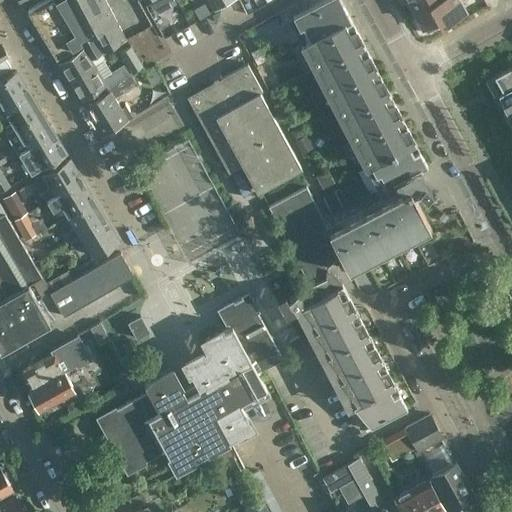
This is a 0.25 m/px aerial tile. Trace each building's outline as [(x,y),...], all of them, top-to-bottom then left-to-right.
[(45,0),(28,11),(27,11),(51,51),(56,58),(71,49),(72,49),(81,43),(80,41),(93,33),(102,51),(126,38),(105,0),(45,0)] [(152,0),(157,10),(176,0),(152,0)] [(207,0),(214,10),(230,0),(207,0)] [(352,402),(370,427),(406,407),(398,391),(392,394),(388,386),(394,383),(384,365),(379,368),(375,362),(381,359),(372,341),(365,344),(362,338),(368,334),(359,316),(353,320),(349,313),(356,309),(345,290),(337,277),(332,272),(327,268),(343,260),(348,269),(429,226),(413,196),(419,192),(426,197),(432,190),(424,183),(423,175),(420,169),(427,165),(419,149),(413,153),(409,144),(414,141),(356,25),(348,29),(345,22),(350,19),(340,0),(322,0),(293,16),(299,28),(303,26),(309,38),(299,43),(364,167),(370,164),(376,175),(380,173),(387,186),(395,182),(400,192),(328,230),(306,186),(268,206),(308,283),(292,295),(298,304),(304,301),(320,324),(316,327),(332,349),(328,352),(344,375),(340,377),(356,400),(352,402)] [(407,0),(415,13),(438,0),(407,0)] [(438,0),(415,13),(423,28),(426,33),(441,25),(465,12),(458,0),(438,0)] [(204,3),(193,9),(199,18),(209,12),(204,3)] [(74,53),(58,62),(69,81),(96,65),(91,58),(102,51),(93,33),(80,41),(81,43),(72,49),(71,49),(74,53)] [(96,65),(69,81),(80,99),(106,83),(108,86),(130,73),(141,67),(135,57),(136,56),(130,45),(119,52),(125,63),(102,76),(96,65)] [(0,75),(11,69),(4,59),(0,61),(0,75)] [(301,167),(260,92),(262,90),(247,63),(187,96),(197,115),(228,172),(242,164),(243,166),(257,192),(301,167)] [(154,66),(144,72),(152,85),(162,80),(154,66)] [(511,66),(497,74),(487,80),(497,97),(502,94),(510,108),(504,112),(511,126),(511,66)] [(0,105),(28,88),(17,69),(13,72),(11,69),(0,75),(0,105)] [(101,134),(132,116),(126,106),(122,109),(115,97),(137,84),(130,73),(108,86),(111,90),(84,106),(101,134)] [(28,88),(0,105),(0,119),(6,116),(11,127),(41,109),(28,88)] [(16,153),(53,130),(41,109),(11,127),(3,132),(16,153)] [(24,147),(16,153),(21,162),(24,160),(31,172),(38,168),(66,152),(53,130),(24,147)] [(45,201),(82,178),(70,158),(41,175),(48,187),(40,193),(45,201)] [(0,169),(0,190),(9,185),(0,169)] [(94,199),(82,178),(45,201),(50,209),(59,204),(66,216),(94,199)] [(14,218),(28,211),(15,189),(2,197),(14,218)] [(73,228),(64,233),(69,241),(107,219),(94,199),(66,216),(73,228)] [(0,298),(27,283),(27,284),(41,275),(4,211),(3,212),(0,213),(0,298)] [(25,213),(14,219),(25,239),(37,233),(25,213)] [(107,219),(69,241),(74,249),(83,244),(91,257),(119,239),(107,219)] [(36,234),(25,241),(31,250),(42,243),(36,234)] [(63,316),(133,276),(134,275),(120,251),(49,292),(63,316)] [(61,274),(45,283),(49,292),(72,279),(71,278),(67,271),(61,274)] [(0,351),(50,323),(27,284),(27,283),(0,298),(0,351)] [(147,390),(98,417),(127,470),(165,449),(169,456),(173,464),(175,468),(196,457),(206,451),(229,439),(252,425),(243,409),(252,405),(258,401),(270,395),(257,371),(263,368),(278,360),(283,358),(280,352),(257,311),(260,310),(250,293),(249,292),(247,293),(233,301),(230,303),(219,309),(225,319),(228,325),(203,339),(207,347),(208,348),(213,358),(214,358),(211,360),(198,367),(203,378),(197,381),(196,382),(182,390),(170,368),(145,382),(143,383),(145,386),(147,390)] [(140,315),(128,322),(136,338),(149,331),(140,315)] [(101,341),(110,336),(101,318),(92,323),(101,341)] [(34,364),(22,371),(31,388),(28,389),(29,390),(27,397),(30,403),(36,404),(37,404),(38,405),(74,385),(67,372),(65,369),(75,363),(76,365),(90,358),(78,335),(51,350),(53,354),(43,359),(34,364)] [(442,436),(430,413),(405,427),(418,450),(442,436)] [(393,451),(410,441),(402,427),(385,437),(393,451)] [(222,483),(242,472),(233,455),(213,466),(222,483)] [(337,469),(322,477),(329,491),(354,477),(354,478),(363,494),(373,511),(388,511),(385,506),(374,486),(357,457),(350,462),(348,463),(337,469)] [(478,501),(456,460),(430,474),(452,511),(456,511),(458,511),(472,511),(473,511),(474,509),(474,507),(474,506),(473,504),(473,503),(478,501)] [(0,496),(13,490),(0,466),(0,496)] [(241,477),(230,482),(235,494),(247,488),(241,477)] [(427,477),(394,496),(402,511),(439,511),(445,509),(427,477)] [(25,511),(16,495),(0,504),(0,511),(25,511)] [(269,511),(261,497),(245,506),(247,511),(269,511)] [(136,511),(130,500),(108,511),(150,511),(146,505),(136,511)]
